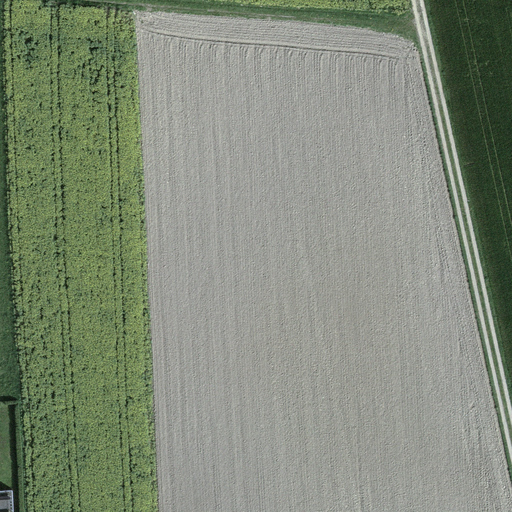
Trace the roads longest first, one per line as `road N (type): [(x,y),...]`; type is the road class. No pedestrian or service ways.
road 1 (track): [(422,22),(511,438)]
road 2 (track): [(422,22),(163,0)]
